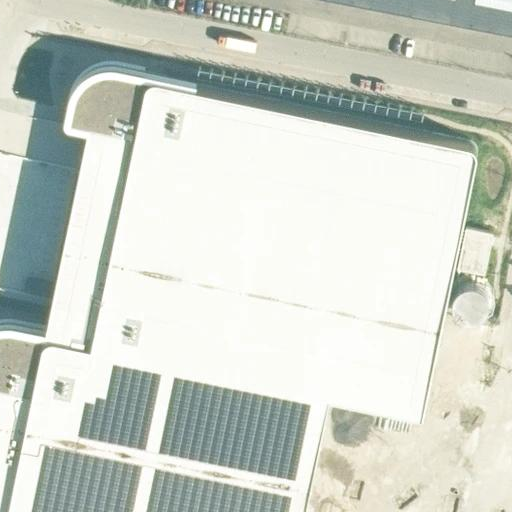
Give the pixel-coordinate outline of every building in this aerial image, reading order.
[(355,0),(407,10),(408,0),(355,0)] [(511,30),(511,0),(408,0),(407,10),(511,30)] [(0,511),(511,511),(511,426),(423,408),(476,150),(477,147),(476,143),(474,141),(471,139),(468,138),(144,70),(145,67),(119,61),(113,60),(107,61),(101,61),(95,63),(89,66),(84,69),(80,73),(76,78),(73,83),(70,88),(69,94),(65,110),(89,115),(46,325),(16,319),(10,319),(4,319),(0,319),(0,511)] [(466,224),(457,265),(484,271),(493,230),(466,224)] [(460,314),(468,317),(477,317),(484,313),(489,306),(491,298),(489,289),(483,283),(475,279),(467,280),(459,284),(454,291),(452,299),(454,307),(460,314)]
